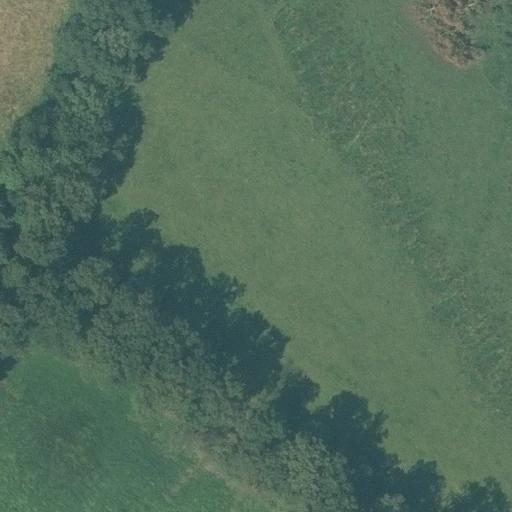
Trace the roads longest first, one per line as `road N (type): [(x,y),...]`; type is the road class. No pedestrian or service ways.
road 1 (track): [(362,511),(17,248)]
road 2 (track): [(119,0),(17,248)]
